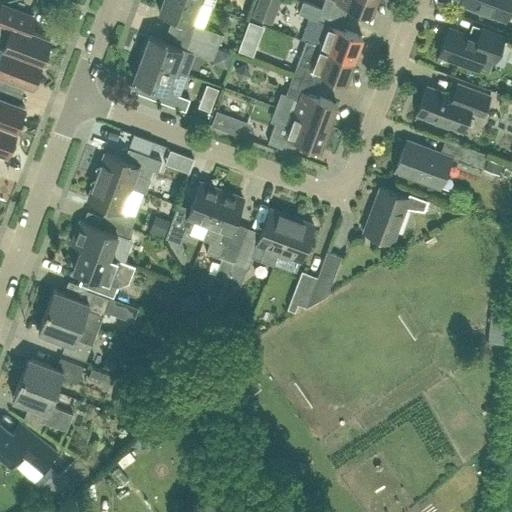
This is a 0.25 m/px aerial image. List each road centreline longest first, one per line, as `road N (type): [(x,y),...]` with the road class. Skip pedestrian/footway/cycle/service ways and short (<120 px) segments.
road 1 (residential): [(339,190),(75,99)]
road 2 (residential): [(0,293),(75,99)]
road 3 (residential): [(339,190),(420,0)]
